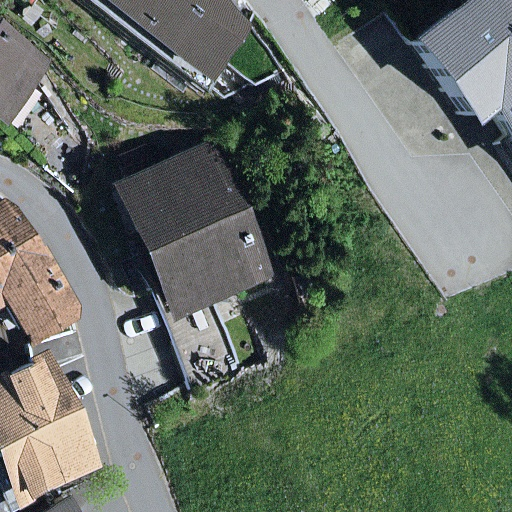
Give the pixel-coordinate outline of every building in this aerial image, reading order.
[(71,0),(183,83),(231,26),(213,0),(71,0)] [(511,0),(475,0),(412,44),(472,130),(493,116),(511,144),(511,0)] [(64,67),(0,22),(0,140),(8,146),(64,67)] [(270,283),(210,151),(114,194),(174,326),(270,283)] [(74,318),(0,210),(0,318),(9,312),(33,346),(74,318)] [(110,473),(51,351),(0,374),(0,446),(31,510),(110,473)] [(0,511),(28,511),(31,510),(0,446),(0,511)]
